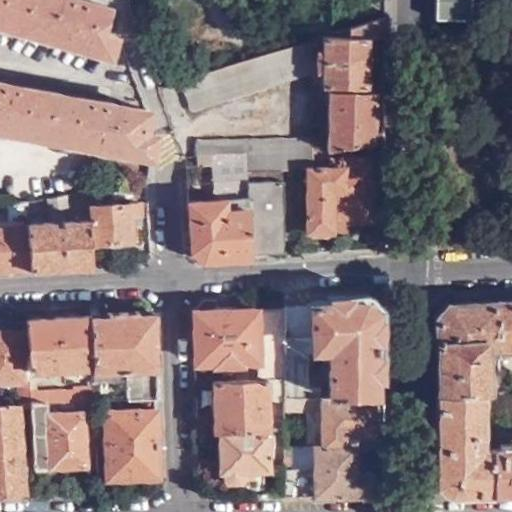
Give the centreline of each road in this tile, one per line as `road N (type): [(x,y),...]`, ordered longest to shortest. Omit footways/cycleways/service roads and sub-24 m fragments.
road 1 (tertiary): [(408,270),(409,0)]
road 2 (tertiary): [(406,511),(408,270)]
road 3 (residential): [(408,270),(168,282)]
road 4 (residential): [(168,282),(172,511)]
road 5 (residential): [(168,282),(0,296)]
road 6 (residential): [(168,282),(161,142)]
